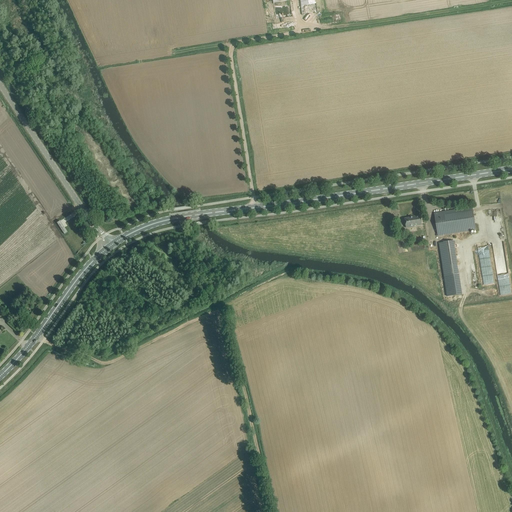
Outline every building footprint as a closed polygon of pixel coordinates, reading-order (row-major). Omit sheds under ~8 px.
[(292,16),(290,0),(272,0),(276,19),(292,16)] [(318,13),(317,8),(316,0),(300,0),(302,15),(318,13)] [(475,225),(473,212),(472,207),(434,213),(438,236),(476,231),(475,225)] [(422,225),(421,220),(420,216),(410,217),(411,218),(405,219),(406,228),(414,227),(414,226),(422,225)] [(61,223),(58,225),(64,237),(67,235),(61,223)] [(443,276),(459,274),(454,241),(438,244),(443,276)]
